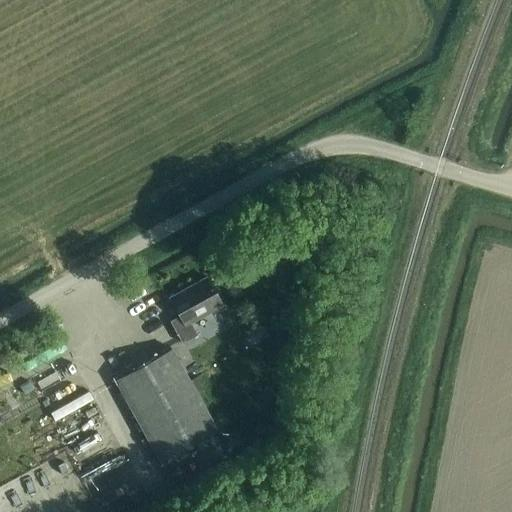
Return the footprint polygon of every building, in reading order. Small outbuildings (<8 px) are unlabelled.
[(196,334),(189,322),(221,305),(205,276),(169,297),(181,319),(172,324),(170,320),(169,320),(181,342),(196,334)] [(13,357),(54,338),(49,329),(9,347),(13,357)] [(161,462),(217,430),(180,365),(170,347),(114,379),(161,462)] [(71,403),(74,417),(90,413),(87,399),(71,403)] [(111,432),(98,437),(93,425),(76,432),(85,458),(116,447),(111,432)]
